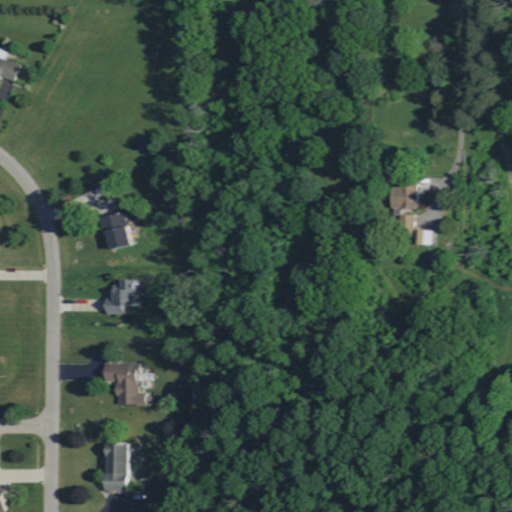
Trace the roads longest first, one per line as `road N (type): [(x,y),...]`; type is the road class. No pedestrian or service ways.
road 1 (residential): [(46,511),(43,237),(34,204),(2,165)]
road 2 (residential): [(434,202),(446,199),(456,161),(457,0)]
